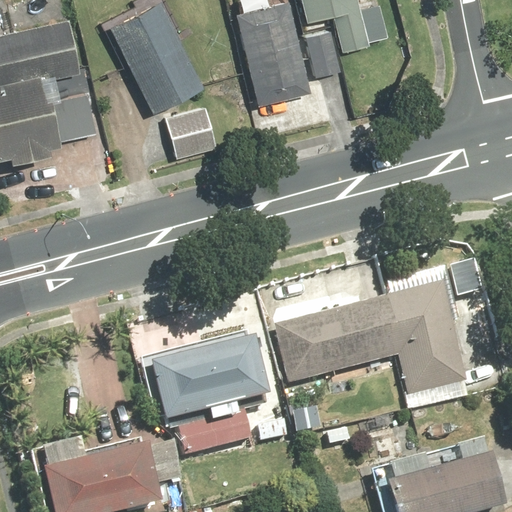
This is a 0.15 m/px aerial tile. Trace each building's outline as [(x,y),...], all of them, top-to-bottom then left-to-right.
[(352,0),(295,0),(302,24),(328,17),(337,51),(364,44),(352,0)] [(231,14),(253,106),(307,93),(285,1),(231,14)] [(156,2),(105,27),(147,112),(198,87),(156,2)] [(0,156),(2,156),(4,165),(44,155),(41,146),(92,134),(82,92),(54,98),(50,80),(76,74),(63,18),(0,32),(0,156)] [(326,30),(297,37),(307,78),(336,72),(326,30)] [(202,106),(162,118),(174,159),(214,147),(202,106)] [(462,380),(436,281),(267,325),(282,384),(393,355),(404,395),(462,380)] [(246,336),(141,363),(156,423),(261,396),(246,336)] [(285,422),(253,426),(255,442),(287,437),(285,422)] [(472,511),(495,506),(476,439),(365,470),(376,511),(472,511)] [(138,443),(33,469),(43,511),(114,511),(153,503),(138,443)]
